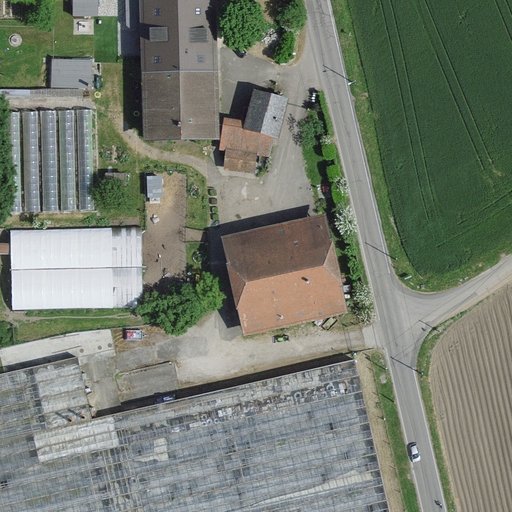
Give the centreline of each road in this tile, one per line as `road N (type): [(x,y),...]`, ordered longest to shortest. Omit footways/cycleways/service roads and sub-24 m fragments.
road 1 (tertiary): [(317,0),(394,331)]
road 2 (track): [(250,196),(132,136),(116,108),(111,48)]
road 3 (tertiary): [(394,331),(435,511)]
road 4 (unclassified): [(511,263),(394,331)]
